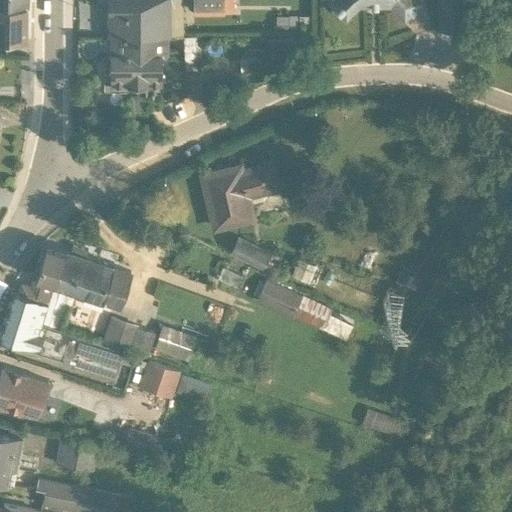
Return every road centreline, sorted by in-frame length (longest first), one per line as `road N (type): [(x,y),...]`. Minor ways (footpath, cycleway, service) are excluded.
road 1 (residential): [(432,69),(358,65),(284,78),(51,175)]
road 2 (residential): [(51,175),(52,0)]
